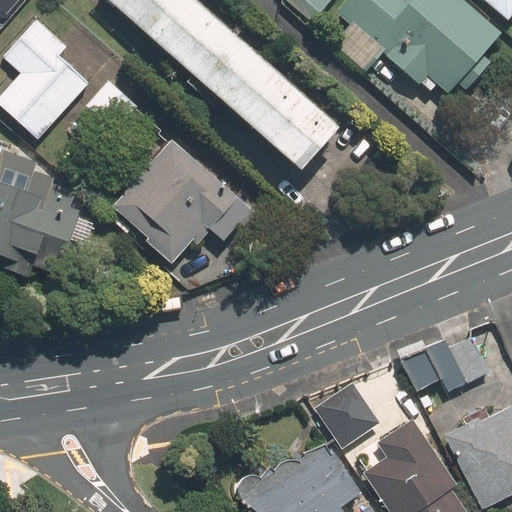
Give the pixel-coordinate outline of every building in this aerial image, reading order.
[(94,0),(294,179),(334,136),(183,0),(94,0)] [(286,0),(283,4),(311,28),(334,0),(286,0)] [(349,0),(334,17),(347,29),(329,48),(363,77),(380,58),(416,90),(425,80),(447,100),(456,90),(462,96),(489,66),(480,58),(499,37),(457,0),(349,0)] [(511,0),(472,0),(504,28),(511,19),(511,0)] [(66,51),(35,23),(0,61),(18,78),(0,97),(0,113),(35,145),(88,87),(58,60),(66,51)] [(511,77),(495,97),(511,111),(511,77)] [(106,84),(83,110),(111,135),(134,109),(106,84)] [(220,246),(249,215),(170,143),(106,212),(169,269),(191,245),(197,250),(209,236),(220,246)] [(0,261),(0,262),(0,273),(27,283),(31,272),(53,280),(77,212),(69,210),(74,196),(0,170),(0,261)] [(446,343),(401,365),(415,393),(437,382),(443,396),(487,374),(470,338),(449,349),(446,343)] [(351,384),(312,411),(339,451),(379,425),(351,384)] [(511,418),(504,404),(439,437),(477,511),(479,511),(511,495),(511,418)] [(452,487),(408,421),(372,444),(382,459),(360,473),(385,511),(463,511),(448,490),(452,487)] [(368,511),(365,508),(358,511),(338,511),(337,509),(357,496),(324,445),(238,480),(232,491),(235,501),(247,511),(368,511)]
